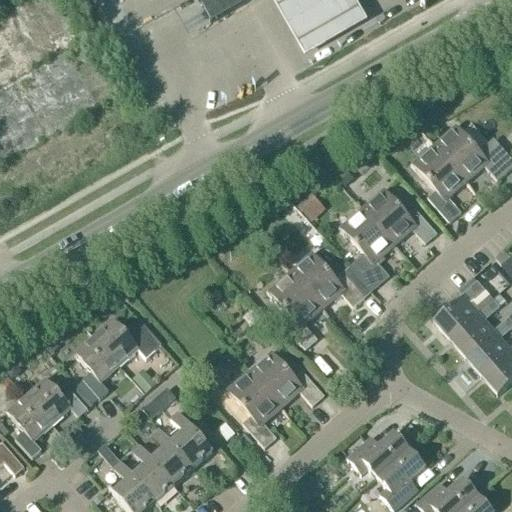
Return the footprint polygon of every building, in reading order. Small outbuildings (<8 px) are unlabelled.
[(195,0),(210,26),(256,0),(195,0)] [(352,0),(268,0),(306,65),(369,30),(352,0)] [(433,151),(465,187),(483,171),(496,186),(511,171),(511,166),(492,145),(477,158),(455,132),(433,151)] [(447,202),(465,187),(433,151),(412,170),(435,195),(426,203),(448,228),(460,217),(447,202)] [(361,214),(393,250),(411,234),(424,249),(436,239),(414,214),(406,221),(383,195),(361,214)] [(310,197),(296,210),(301,216),(315,203),(310,197)] [(375,266),(393,250),(361,214),(340,233),(363,259),(348,272),(370,297),(388,281),(375,266)] [(511,287),(511,264),(504,255),(493,265),(511,287)] [(370,297),(348,272),(334,285),(311,259),(289,278),(321,314),(339,298),(352,313),(370,297)] [(303,330),(321,314),(289,278),(268,297),(291,322),(282,330),(304,355),(316,344),(303,330)] [(432,327),(449,345),(478,319),(476,317),(467,307),(483,293),(476,286),(460,300),(461,302),(432,327)] [(498,299),(492,304),(498,311),(504,306),(498,299)] [(494,337),(492,335),(483,325),(498,311),(492,304),(476,317),(478,319),(449,345),(464,363),(494,337)] [(510,355),(508,353),(499,343),(511,331),(511,327),(508,322),(492,335),(494,337),(464,363),(480,381),(510,355)] [(93,343),(119,372),(137,355),(145,364),(161,350),(144,330),(128,344),(112,326),(93,343)] [(101,388),(119,372),(93,343),(74,360),(90,378),(82,385),(97,403),(99,404),(108,396),(101,388)] [(511,349),(508,353),(510,355),(480,381),(496,400),(511,386),(511,349)] [(248,377),(280,412),(298,396),(311,411),(323,401),(301,376),(293,383),(270,358),(248,377)] [(139,377),(132,383),(145,397),(145,398),(152,391),(139,377)] [(262,428),(280,412),(248,377),(227,395),(250,421),(242,428),(264,453),(275,443),(262,428)] [(87,415),(84,412),(71,397),(70,395),(61,403),(45,385),(26,402),(52,431),(70,415),(78,423),(87,415)] [(82,385),(75,391),(77,392),(90,407),(91,408),(97,403),(82,385)] [(77,392),(71,397),(84,412),(90,407),(77,392)] [(150,424),(175,403),(167,393),(142,415),(150,424)] [(33,447),(52,431),(26,402),(6,419),(22,437),(14,444),(31,464),(41,455),(33,447)] [(168,424),(177,434),(166,443),(166,444),(192,474),(212,457),(177,417),(168,424)] [(226,445),(234,438),(224,428),(217,434),(226,445)] [(149,440),(158,450),(147,460),(173,491),(192,474),(166,444),(166,443),(158,433),(149,440)] [(376,484),(408,455),(392,437),(377,451),(370,442),(345,463),(360,480),(367,474),(376,484)] [(0,465),(14,481),(23,473),(1,447),(0,448),(0,465)] [(112,473),(119,467),(104,449),(97,456),(112,473)] [(147,460),(139,450),(131,457),(139,467),(129,476),(128,477),(155,507),(173,491),(147,460)] [(408,455),(376,484),(385,494),(378,500),(388,511),(397,511),(417,495),(409,486),(424,473),(408,455)] [(128,477),(129,476),(120,466),(119,467),(112,473),(112,474),(119,483),(108,493),(124,511),(148,511),(155,507),(128,477)] [(307,503),(321,492),(313,482),(299,493),(307,503)] [(465,511),(477,501),(461,483),(446,497),(438,488),(414,510),(416,511),(465,511)] [(486,511),(477,501),(465,511),(486,511)]
